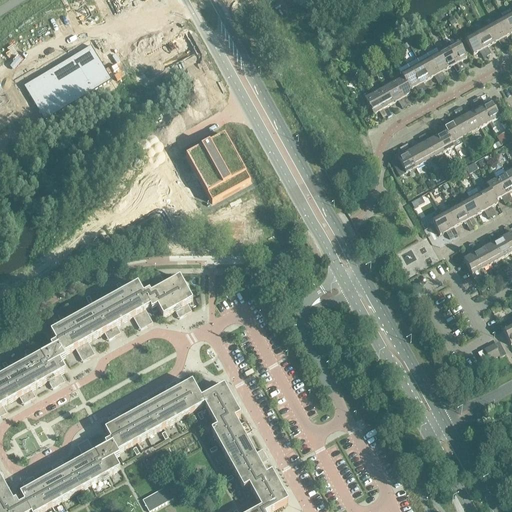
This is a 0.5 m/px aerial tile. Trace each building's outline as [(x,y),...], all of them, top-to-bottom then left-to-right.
[(511,14),(503,20),(511,35),(511,34),(511,14)] [(511,35),(503,20),(494,25),(506,47),(510,45),(506,38),(511,35)] [(506,47),(494,25),(484,30),(493,45),(498,42),(502,49),(506,47)] [(493,45),(484,30),(475,35),(487,58),(491,55),(487,48),(493,45)] [(487,58),(475,35),(465,41),(473,56),(479,53),(483,60),(487,58)] [(467,60),(458,44),(448,50),(461,72),(465,70),(461,63),(467,60)] [(92,48),(24,88),(45,122),(111,81),(92,48)] [(461,72),(448,50),(439,55),(447,70),(453,67),(457,74),(461,72)] [(447,70),(439,55),(429,60),(442,82),(446,80),(442,73),(447,70)] [(442,82),(429,60),(420,66),(428,81),(434,78),(438,85),(442,82)] [(428,81),(420,66),(410,71),(423,93),(427,91),(423,84),(428,81)] [(423,93),(410,71),(400,76),(402,80),(403,80),(409,91),(410,91),(415,88),(419,95),(423,93)] [(412,95),(410,91),(409,91),(403,80),(402,80),(393,85),(406,107),(409,105),(406,98),(412,95)] [(406,107),(393,85),(384,90),(392,105),(398,102),(402,109),(406,107)] [(392,105),(384,90),(374,95),(387,117),(391,115),(387,108),(392,105)] [(387,117),(374,95),(365,101),(373,116),(379,113),(383,120),(387,117)] [(499,119),(491,103),(485,107),(481,100),(477,102),(490,124),(499,119)] [(490,124),(477,102),(473,104),(477,111),(472,114),(480,129),(490,124)] [(480,129),(472,114),(466,117),(462,110),(458,112),(471,135),(480,129)] [(471,135),(458,112),(455,115),(458,121),(453,125),(461,140),(471,135)] [(461,140),(453,125),(447,128),(443,121),(439,123),(441,127),(452,145),(461,140)] [(452,145),(441,127),(437,129),(441,136),(436,139),(444,154),(454,148),(452,145)] [(502,145),(510,141),(506,133),(498,137),(502,145)] [(444,154),(436,139),(430,142),(426,135),(422,137),(435,159),(444,154)] [(186,158),(189,163),(191,167),(194,172),(200,183),(202,187),(204,191),(208,197),(210,201),(212,205),(251,184),(225,137),(186,158)] [(435,159),(422,137),(418,139),(422,146),(417,149),(425,164),(435,159)] [(425,164),(417,149),(411,152),(407,145),(403,147),(416,170),(425,164)] [(416,170),(403,147),(400,150),(403,156),(391,163),(400,178),(416,170)] [(511,192),(511,186),(506,176),(503,170),(493,175),(496,181),(509,203),(511,201),(511,200),(509,194),(511,192)] [(509,203),(496,181),(486,186),(488,190),(489,190),(495,201),(496,201),(501,198),(505,205),(509,203)] [(498,205),(496,201),(495,201),(489,190),(488,190),(479,195),(492,217),(496,215),(492,208),(498,205)] [(492,217),(479,195),(470,200),(478,216),(484,212),(488,219),(492,217)] [(472,228),(460,206),(457,200),(448,205),(451,211),(459,226),(465,223),(469,230),(472,228)] [(478,216),(470,200),(460,206),(472,228),(476,226),(473,219),(478,216)] [(459,226),(451,211),(441,216),(453,238),(457,236),(454,229),(459,226)] [(453,238),(441,216),(431,221),(440,237),(446,233),(450,240),(453,238)] [(511,235),(510,231),(508,228),(504,230),(507,237),(502,240),(511,255),(511,254),(511,235)] [(511,255),(502,240),(496,243),(492,236),(489,238),(501,260),(511,255)] [(501,260),(489,238),(485,240),(488,247),(483,250),(491,266),(501,260)] [(491,266),(483,250),(477,253),(473,247),(470,249),(482,271),(491,266)] [(482,271),(470,249),(466,251),(469,258),(463,261),(472,276),(482,271)] [(227,284),(224,278),(217,282),(221,288),(227,284)] [(193,303),(188,294),(180,280),(151,296),(149,293),(144,296),(143,296),(150,309),(153,314),(159,311),(163,319),(175,313),(179,320),(192,313),(188,306),(193,303)] [(150,309),(143,296),(144,296),(142,294),(139,288),(138,286),(109,302),(121,325),(133,319),(140,332),(153,325),(146,312),(150,309)] [(121,325),(109,302),(80,318),(93,341),(104,335),(108,342),(121,335),(117,328),(121,325)] [(64,357),(75,351),(83,364),(95,356),(88,344),(93,341),(80,318),(51,334),(56,344),(54,346),(50,347),(52,351),(24,366),(37,389),(48,383),(52,391),(65,384),(61,376),(66,373),(60,363),(63,361),(66,360),(64,357)] [(511,325),(509,321),(500,326),(511,347),(511,346),(511,325)] [(506,356),(500,345),(499,343),(484,351),(490,363),(499,358),(500,360),(506,356)] [(37,389),(24,366),(0,379),(0,389),(8,405),(19,399),(23,406),(36,399),(32,392),(37,389)] [(240,418),(228,395),(224,388),(201,401),(192,384),(180,391),(176,382),(165,388),(169,397),(163,400),(176,423),(205,407),(217,430),(235,420),(235,421),(240,418)] [(8,405),(0,389),(0,419),(7,415),(3,408),(8,405)] [(176,423),(163,400),(151,407),(147,398),(136,404),(141,413),(134,416),(147,439),(176,423)] [(118,455),(135,446),(147,439),(134,416),(123,423),(118,414),(107,420),(112,428),(105,432),(111,442),(107,444),(105,446),(106,449),(95,455),(88,441),(77,447),(85,461),(78,464),(91,487),(120,471),(114,461),(117,460),(120,458),(118,455)] [(250,449),(244,438),(253,433),(247,422),(238,427),(235,421),(235,420),(217,430),(211,433),(227,462),(250,449)] [(266,477),(260,466),(268,462),(262,451),(254,456),(250,449),(227,462),(244,491),(249,488),(249,487),(266,478),(266,477)] [(91,487),(78,464),(67,471),(62,462),(51,468),(56,477),(50,480),(62,503),(91,487)] [(28,511),(24,504),(20,496),(12,501),(9,496),(1,481),(4,479),(0,472),(0,511),(28,511)] [(273,511),(288,504),(272,474),(266,477),(266,478),(249,487),(249,488),(258,505),(261,510),(257,511),(273,511)] [(46,511),(62,503),(50,480),(38,487),(33,478),(22,484),(27,493),(20,496),(24,504),(28,511),(46,511)] [(168,488),(143,502),(148,511),(152,511),(174,500),(168,488)]
